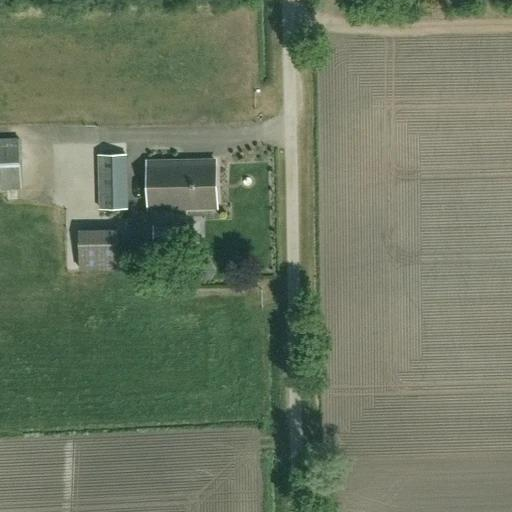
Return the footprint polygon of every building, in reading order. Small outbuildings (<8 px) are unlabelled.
[(0,189),(21,189),(19,141),(0,141),(0,189)] [(100,210),(126,209),(124,156),(98,157),(100,210)] [(149,209),(216,208),(215,162),(148,163),(149,209)] [(154,250),(187,249),(187,226),(154,227),(154,250)] [(118,232),(104,232),(79,233),(80,270),(119,269),(118,232)]
